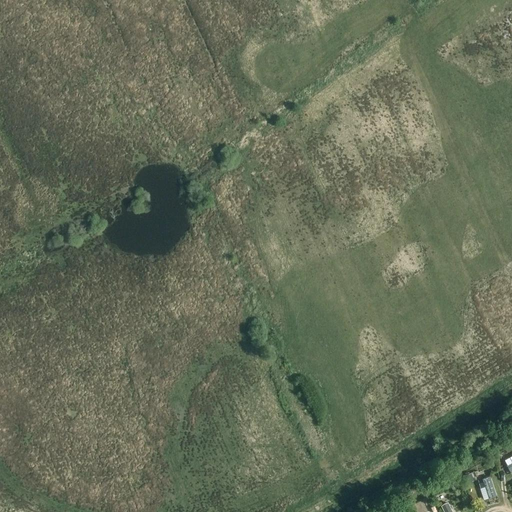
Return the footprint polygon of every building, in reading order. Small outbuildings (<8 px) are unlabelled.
[(509,449),(502,452),(504,458),(511,455),(509,449)] [(511,463),(503,469),(506,474),(511,471),(511,463)] [(480,479),(485,498),(494,496),(489,477),(480,479)] [(450,483),(454,489),(460,485),(457,480),(450,483)] [(437,506),(440,511),(449,511),(444,502),(437,506)]
